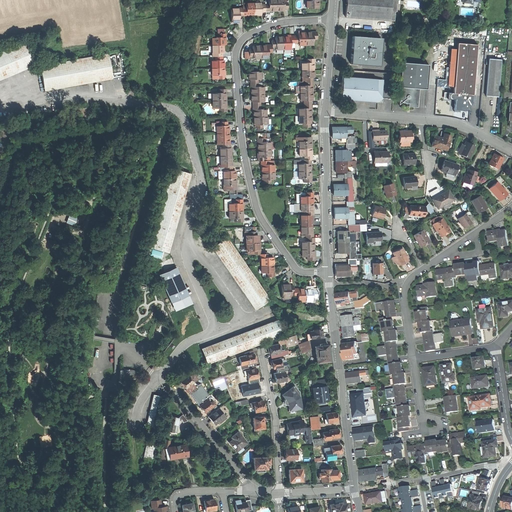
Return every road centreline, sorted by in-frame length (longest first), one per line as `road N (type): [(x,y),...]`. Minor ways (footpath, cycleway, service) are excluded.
road 1 (residential): [(331,19),(261,28),(235,49),(241,137),(259,217),(293,265),(328,270)]
road 2 (residential): [(355,489),(328,270)]
road 3 (residential): [(328,270),(325,111)]
road 4 (residential): [(250,490),(159,375)]
road 5 (residential): [(279,493),(275,414),(260,351)]
